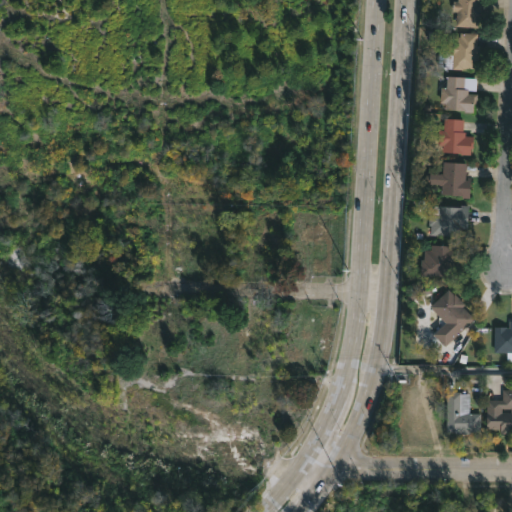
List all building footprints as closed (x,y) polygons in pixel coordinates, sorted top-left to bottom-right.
[(480,0),(480,11),(484,11),(484,25),(479,25),(479,28),(457,26),(458,12),(453,12),(454,0),(459,1),(459,0),(480,0)] [(477,36),(477,45),(483,45),(483,58),(478,58),(478,66),(476,66),(476,69),(443,70),(443,67),(438,67),(438,50),(449,52),(449,43),(454,43),(454,37),(460,37),(460,33),(477,34),(477,36)] [(478,79),(477,91),(469,90),(468,94),(475,95),(474,112),(445,110),(446,103),(441,103),(442,87),(447,88),(448,76),(478,79)] [(463,129),(463,132),(466,132),(465,136),(474,136),(472,155),(458,155),(458,152),(443,152),(443,145),(437,145),(438,129),(444,129),(445,118),(464,119),(463,129)] [(467,165),(466,180),(468,180),(468,177),(472,177),(471,199),(462,198),(462,195),(442,194),(443,186),(431,184),(432,173),(443,174),(444,162),(467,163),(467,165)] [(142,205),(142,213),(159,213),(159,205),(142,205)] [(469,206),(467,229),(462,228),(461,236),(430,234),(431,225),(429,225),(428,205),(461,207),(461,205),(469,206)] [(151,220),(143,220),(143,232),(151,232),(151,220)] [(229,230),(191,230),(191,255),(229,255),(229,230)] [(458,247),(457,259),(454,259),(454,268),(457,268),(456,279),(421,276),(422,259),(426,260),(426,252),(432,252),(433,244),(458,247)] [(449,288),(465,302),(463,304),(475,317),(446,345),(434,333),(446,321),(431,306),(449,288)] [(511,352),(494,352),(494,326),(510,327),(510,320),(511,320),(511,352)] [(273,323),(237,322),(236,360),(251,360),(251,344),(273,344),(273,323)] [(511,433),(500,433),(501,428),(487,428),(488,399),(503,399),(503,383),(511,383),(511,433)] [(240,413),(240,434),(274,434),(275,413),(264,413),(264,387),(249,386),(249,413),(240,413)] [(461,391),(461,393),(470,393),(470,412),(481,412),(481,431),(470,431),(470,433),(446,431),(446,391),(461,391)]
